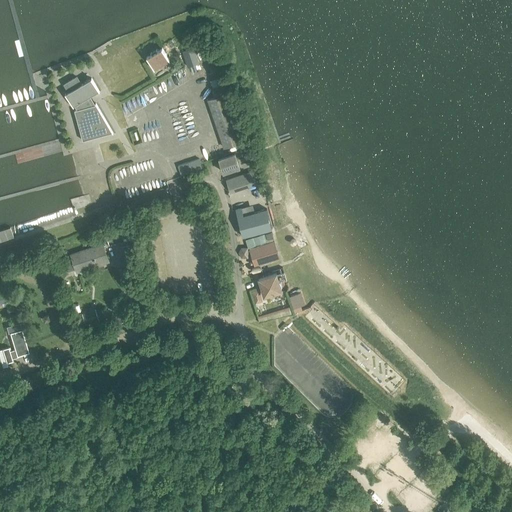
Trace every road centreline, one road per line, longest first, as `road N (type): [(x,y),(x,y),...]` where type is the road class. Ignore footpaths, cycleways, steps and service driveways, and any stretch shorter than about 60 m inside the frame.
road 1 (unclassified): [(391,511),(264,384),(240,321)]
road 2 (unclassified): [(240,321),(217,182),(174,189)]
